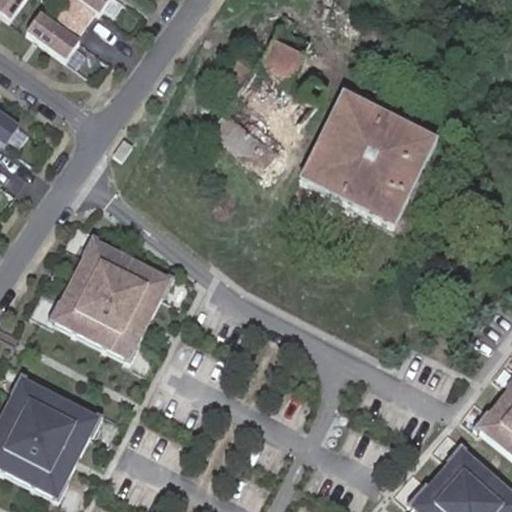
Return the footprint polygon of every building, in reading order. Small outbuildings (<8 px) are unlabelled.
[(0,8),(17,21),(31,0),(0,0),(0,2),(2,4),(0,7),(0,8)] [(104,18),(116,0),(75,0),(66,14),(89,30),(99,15),(104,18)] [(84,46),(80,43),(89,30),(66,14),(57,27),(44,18),(30,37),(70,65),(84,46)] [(358,35),(366,22),(356,17),(348,30),(358,35)] [(239,92),(209,136),(263,177),(313,113),(284,88),(295,75),(307,47),(277,32),(259,69),(235,49),(216,75),(239,92)] [(429,146),(342,101),(341,100),(298,180),(387,227),(429,146)] [(11,151),(24,132),(0,114),(0,157),(7,148),(11,151)] [(135,164),(147,142),(137,137),(126,159),(135,164)] [(158,315),(166,297),(163,295),(171,278),(99,243),(91,260),(87,258),(79,276),(81,277),(75,288),(73,287),(64,305),(68,307),(59,325),(131,360),(140,342),(143,344),(152,326),(150,325),(155,313),(158,315)] [(89,455),(98,437),(94,435),(103,418),(31,383),(22,400),(19,399),(10,417),(12,418),(7,429),(5,428),(0,437),(0,470),(63,501),(71,483),(75,484),(84,466),(81,465),(87,454),(89,455)] [(511,398),(498,415),(501,417),(489,432),(511,451),(511,398)] [(511,511),(511,492),(471,454),(458,468),(456,466),(435,489),(438,492),(419,511),(511,511)]
